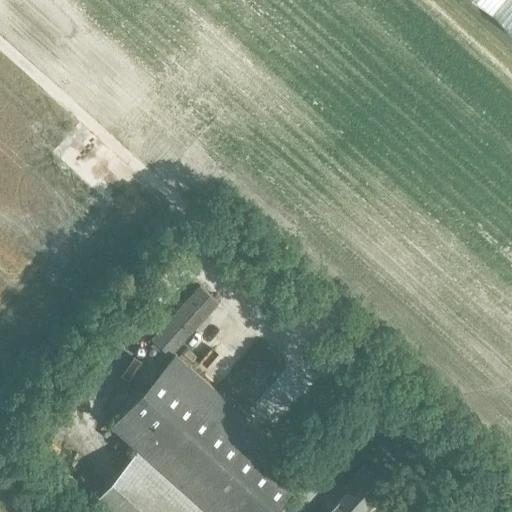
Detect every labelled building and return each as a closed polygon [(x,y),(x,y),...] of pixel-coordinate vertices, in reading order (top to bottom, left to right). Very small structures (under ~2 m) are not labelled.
[(511,0),(481,0),(511,27),(511,0)] [(268,511),(308,468),(270,434),(175,348),(220,298),(202,282),(154,336),(174,354),(112,422),(140,448),(88,505),(96,511),(268,511)] [(209,352),(234,328),(226,320),(201,344),(209,352)] [(82,396),(63,379),(62,378),(14,433),(35,451),(82,396)] [(362,511),(386,485),(368,468),(340,500),(341,501),(330,511),(329,511),(328,511),(362,511)]
